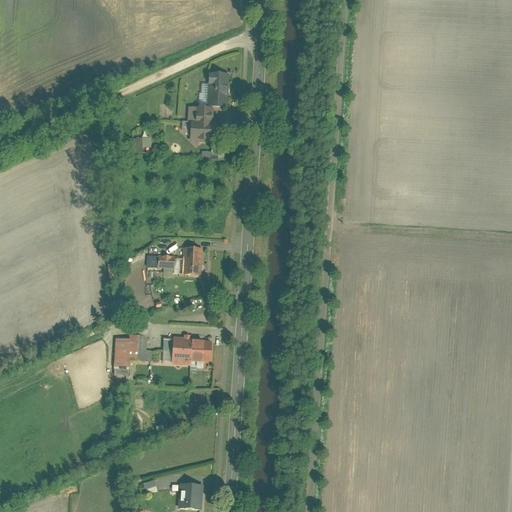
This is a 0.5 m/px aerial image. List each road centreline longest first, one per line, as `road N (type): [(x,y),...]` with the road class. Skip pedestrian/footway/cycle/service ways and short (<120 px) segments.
road 1 (tertiary): [(227,511),(263,0)]
road 2 (residential): [(305,511),(337,0)]
road 3 (track): [(0,148),(261,32)]
